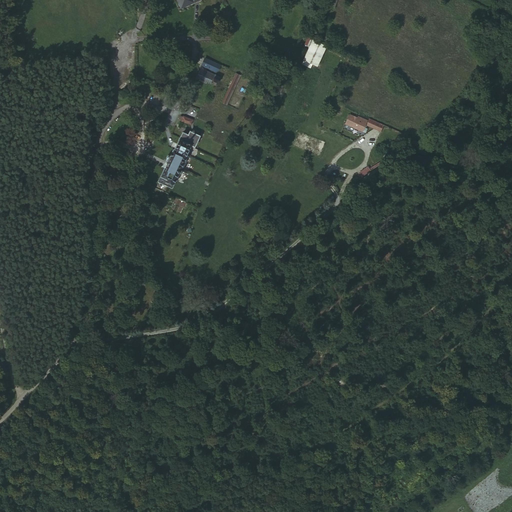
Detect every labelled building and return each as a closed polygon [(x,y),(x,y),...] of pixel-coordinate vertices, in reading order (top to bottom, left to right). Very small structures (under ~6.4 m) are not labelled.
[(200,0),(176,0),(180,9),(200,0)] [(188,32),(184,40),(211,52),(214,45),(188,32)] [(202,60),(199,66),(213,73),(216,67),(202,60)] [(213,73),(199,66),(196,70),(211,76),(213,73)] [(211,76),(196,70),(191,80),(213,90),(217,80),(211,76)] [(227,105),(241,75),(235,72),(221,103),(227,105)] [(182,115),(180,121),(192,125),(194,119),(182,115)] [(357,129),(359,124),(346,117),(343,123),(357,129)] [(419,127),(422,129),(427,124),(432,120),(429,117),(419,127)] [(358,133),(359,131),(357,129),(343,123),(342,125),(356,132),(358,133)] [(180,139),(182,133),(173,128),(170,133),(180,139)] [(305,137),(297,134),(293,142),(301,145),(305,137)] [(390,150),(392,153),(406,143),(403,139),(390,150)] [(188,149),(175,143),(170,153),(168,152),(153,183),(168,191),(188,149)] [(358,172),(362,177),(371,171),(368,166),(358,172)]
